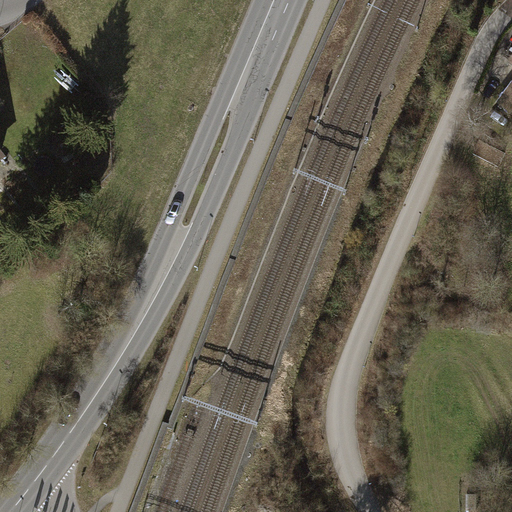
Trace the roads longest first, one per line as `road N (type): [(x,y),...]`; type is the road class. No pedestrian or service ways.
road 1 (residential): [(511,8),(483,47),(348,371),(343,443),(371,511)]
road 2 (tertiary): [(39,475),(129,339),(280,0)]
